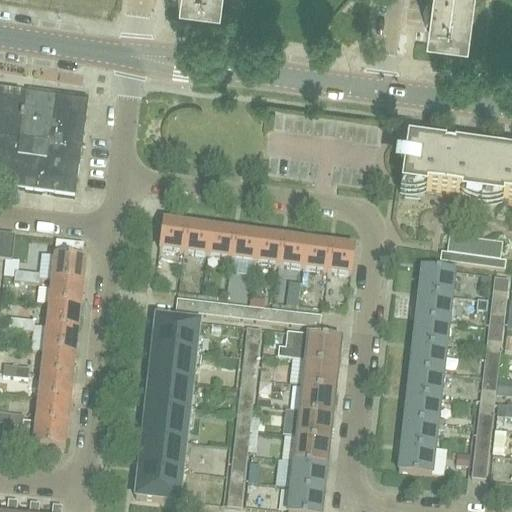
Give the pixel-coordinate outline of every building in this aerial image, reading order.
[(469,0),(428,0),(424,29),(465,34),(469,0)] [(0,189),(34,194),(36,182),(38,182),(39,178),(42,178),(45,163),(28,160),(31,145),(18,143),(25,96),(0,92),(0,189)] [(45,163),(49,133),(53,100),(25,96),(18,143),(31,145),(28,160),(45,163)] [(86,104),(53,100),(49,133),(58,134),(59,128),(78,131),(77,133),(82,134),(86,104)] [(49,133),(45,163),(78,167),(82,134),(77,133),(78,131),(59,128),(58,134),(49,133)] [(409,147),(403,189),(481,200),(487,158),(469,155),(470,154),(468,152),(463,150),(457,148),(444,146),(443,152),(409,147)] [(487,158),(481,200),(511,204),(511,156),(509,156),(503,158),(503,160),(487,158)] [(36,182),(34,194),(73,200),(78,167),(45,163),(42,178),(39,178),(38,182),(36,182)] [(157,253),(181,256),(185,228),(161,225),(157,253)] [(205,259),(209,231),(185,228),(181,256),(205,259)] [(205,259),(229,263),(233,234),(209,231),(205,259)] [(254,266),(257,237),(233,234),(229,263),(254,266)] [(0,260),(10,262),(12,242),(13,239),(0,237),(0,260)] [(281,240),(257,237),(254,266),(278,269),(281,240)] [(278,269),(302,272),(305,244),(281,240),(278,269)] [(504,273),(505,265),(506,264),(498,263),(501,247),(450,240),(448,256),(440,255),(439,264),(504,273)] [(326,275),(329,247),(305,244),(302,272),(326,275)] [(354,250),(329,247),(326,275),(350,278),(354,250)] [(52,259),(49,284),(81,287),(83,263),(52,259)] [(420,271),(417,296),(450,300),(452,274),(420,271)] [(12,284),(26,286),(26,281),(24,281),(24,275),(13,274),(12,284)] [(26,281),(26,286),(38,288),(39,277),(24,275),(24,281),(26,281)] [(491,294),(506,295),(508,283),(493,281),(491,294)] [(47,307),(78,311),(81,287),(49,284),(47,307)] [(491,294),(490,306),(504,308),(504,307),(505,307),(506,295),(491,294)] [(450,300),(417,296),(415,322),(447,325),(450,300)] [(199,305),(176,302),(174,315),(198,318),(199,305)] [(485,315),(486,304),(476,303),(474,314),(485,315)] [(199,305),(198,318),(222,321),(224,308),(199,305)] [(504,308),(490,306),(489,319),(503,320),(505,307),(504,307),(504,308)] [(75,334),(78,311),(47,307),(44,331),(75,334)] [(224,308),(222,321),(246,323),(248,311),(224,308)] [(248,311),(246,323),(270,326),(272,313),(248,311)] [(272,313),(270,326),(294,329),(296,316),(272,313)] [(318,328),(320,319),(296,316),(294,329),(318,331),(318,328)] [(489,319),(487,330),(502,331),(503,320),(489,319)] [(153,329),(151,350),(194,355),(197,325),(154,320),(153,329)] [(18,328),(19,322),(8,321),(7,332),(21,333),(21,328),(18,328)] [(33,324),(19,322),(18,328),(21,328),(21,333),(32,335),(33,329),(33,324)] [(415,322),(412,347),(444,351),(447,325),(415,322)] [(487,330),(486,344),(500,345),(502,331),(487,330)] [(44,331),(42,354),(73,358),(75,334),(44,331)] [(245,332),(244,344),(258,346),(259,334),(245,332)] [(303,364),(336,368),(339,342),(306,338),(304,355),(275,351),(274,360),(292,363),(303,364)] [(258,346),(244,344),(243,356),(257,358),(258,346)] [(484,356),(499,358),(500,345),(486,344),(484,356)] [(412,347),(409,373),(442,376),(444,351),(412,347)] [(191,386),(194,355),(151,350),(147,380),(191,386)] [(39,378),(70,381),(73,358),(42,354),(39,378)] [(256,369),(257,358),(243,356),(241,368),(256,369)] [(484,356),(483,369),(497,370),(499,358),(484,356)] [(289,388),(300,390),(333,393),(336,368),(303,364),(292,363),(289,388)] [(13,375),(14,370),(4,368),(3,379),(15,381),(16,375),(13,375)] [(241,368),(239,391),(253,393),(256,369),(241,368)] [(496,383),(496,382),(497,370),(483,369),(482,381),(496,383)] [(16,375),(15,381),(29,382),(30,371),(14,370),(13,375),(16,375)] [(442,376),(409,373),(406,398),(439,402),(442,376)] [(39,378),(37,401),(68,405),(70,381),(39,378)] [(147,380),(144,411),(187,416),(191,386),(147,380)] [(496,383),(482,381),(480,394),(494,395),(496,383)] [(300,390),(298,415),(331,419),(333,393),(300,390)] [(253,393),(239,391),(237,403),(252,405),(253,393)] [(479,406),(493,408),(494,395),(480,394),(479,406)] [(406,398),(403,424),(436,428),(439,402),(406,398)] [(34,425),(65,428),(68,405),(37,401),(34,425)] [(237,403),(236,415),(250,417),(252,405),(237,403)] [(477,419),(491,420),(493,408),(479,406),(477,419)] [(511,410),(497,409),(496,421),(511,422),(511,410)] [(184,446),(187,416),(144,411),(141,441),(184,446)] [(3,427),(10,428),(11,422),(8,422),(9,417),(0,415),(0,451),(3,427)] [(250,417),(236,415),(233,439),(248,440),(250,417)] [(298,415),(295,440),(328,444),(331,419),(298,415)] [(23,418),(9,417),(8,422),(11,422),(10,428),(21,429),(22,429),(23,424),(23,418)] [(490,433),(491,420),(477,419),(476,432),(490,433)] [(62,452),(65,428),(34,425),(23,424),(22,429),(21,429),(20,435),(33,436),(31,449),(62,452)] [(436,428),(403,424),(401,450),(433,453),(436,428)] [(475,444),(489,445),(490,433),(476,432),(475,444)] [(233,439),(232,450),(246,452),(248,440),(233,439)] [(295,440),(292,466),(325,470),(328,444),(295,440)] [(141,441),(137,471),(181,477),(184,446),(141,441)] [(475,444),(473,456),(487,458),(489,445),(475,444)] [(246,452),(232,450),(229,474),(244,476),(246,452)] [(430,479),(433,453),(401,450),(398,475),(430,479)] [(487,458),(473,456),(472,469),(486,470),(487,458)] [(292,466),(289,491),(322,495),(325,470),(292,466)] [(486,470),(472,469),(470,481),(484,483),(486,470)] [(137,471),(134,501),(178,507),(181,477),(137,471)] [(242,487),(244,476),(229,474),(228,486),(242,487)] [(228,486),(227,498),(241,499),(242,487),(228,486)] [(286,511),(320,511),(322,495),(289,491),(286,511)] [(241,499),(227,498),(225,510),(240,511),(241,499)] [(15,511),(16,504),(7,503),(6,511),(15,511)]
